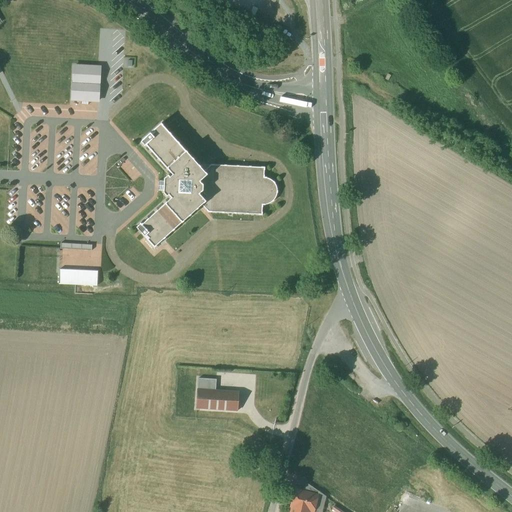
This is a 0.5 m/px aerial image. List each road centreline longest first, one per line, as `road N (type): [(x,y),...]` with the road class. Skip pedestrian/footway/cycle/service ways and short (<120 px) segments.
road 1 (tertiary): [(124,0),(231,80),(322,96)]
road 2 (secondary): [(322,96),(329,208),(351,297)]
road 3 (residential): [(326,327),(305,374),(271,511)]
road 4 (secondary): [(397,386),(447,443),(511,496)]
